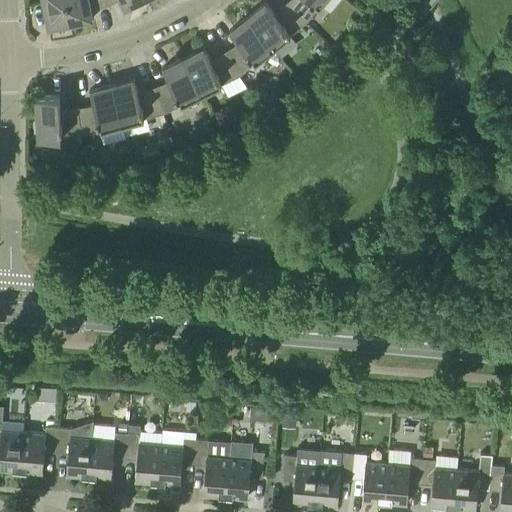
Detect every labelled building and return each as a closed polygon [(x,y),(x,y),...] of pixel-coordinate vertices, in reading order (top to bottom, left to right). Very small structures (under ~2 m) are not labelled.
[(48,26),(71,22),(66,0),(43,0),(49,25),(47,25),(48,26)] [(107,5),(105,0),(66,0),(71,22),(94,17),(94,16),(92,16),(91,8),(107,5)] [(307,22),(324,0),(288,0),(287,2),(307,22)] [(273,48),(307,22),(287,2),(276,14),(266,3),(267,2),(267,1),(248,16),(273,48)] [(240,74),(273,48),(248,16),(229,31),(230,32),(231,31),(240,41),(225,51),(240,74)] [(344,40),(336,33),(327,43),(335,50),(344,40)] [(202,93),(240,74),(225,51),(210,60),(204,48),(206,47),(205,46),(184,57),(202,93)] [(164,112),(202,93),(184,57),(163,67),(163,69),(164,68),(170,80),(154,86),(164,112)] [(112,84),(123,123),(164,112),(154,86),(138,92),(135,80),(136,79),(135,78),(112,84)] [(95,104),(78,107),(82,134),(123,123),(112,84),(90,90),(90,91),(91,91),(95,104)] [(271,96),(265,88),(256,95),(262,102),(271,96)] [(39,137),(76,135),(82,134),(78,107),(60,109),(60,95),(37,96),(38,119),(34,120),(35,131),(39,131),(39,137)] [(203,123),(208,135),(217,131),(211,119),(203,123)] [(105,395),(94,394),(93,405),(99,405),(104,401),(105,395)] [(186,412),(196,412),(196,403),(187,402),(186,412)] [(0,448),(0,467),(21,469),(24,431),(2,429),(4,405),(0,404),(0,446),(0,448)] [(273,407),(266,407),(265,419),(272,420),(273,415),(273,410),(273,407)] [(293,426),(294,412),(282,411),(281,425),(293,426)] [(71,427),(59,426),(57,451),(69,452),(67,473),(89,475),(93,437),(94,420),(71,427)] [(128,423),(119,422),(118,430),(127,431),(128,423)] [(128,432),(126,457),(138,458),(136,479),(158,481),(161,443),(140,441),(141,425),(128,423),(128,432)] [(57,451),(59,426),(46,425),(46,433),(24,431),(21,469),(43,471),(45,450),(57,451)] [(93,437),(89,475),(112,477),(113,456),(126,457),(128,432),(115,431),(114,439),(93,437)] [(183,445),(161,443),(158,481),(180,483),(182,462),(194,463),(196,438),(184,437),(183,445)] [(194,463),(206,464),(204,493),(226,495),(231,441),(196,438),(194,463)] [(265,452),(252,451),(253,441),(231,439),(231,441),(226,495),(248,497),(250,476),(262,477),(265,452)] [(293,501),(315,503),(320,449),(319,449),(318,464),(297,463),(297,455),(285,454),(283,479),(295,480),(293,501)] [(340,476),(352,477),(354,452),(320,449),(315,503),(338,505),(340,476)] [(354,452),(352,477),(365,478),(363,499),(385,501),(388,462),(366,460),(367,453),(354,452)] [(481,454),(480,463),(479,462),(479,470),(457,468),(454,507),(476,508),(478,488),(490,489),(492,464),(493,455),(481,454)] [(409,482),(421,483),(423,458),(411,457),(410,464),(388,462),(385,501),(407,503),(409,482)] [(423,458),(421,483),(433,484),(431,505),(454,507),(457,468),(435,466),(436,459),(423,458)] [(492,464),(490,489),(502,490),(500,510),(511,511),(511,473),(504,472),(504,465),(492,464)]
